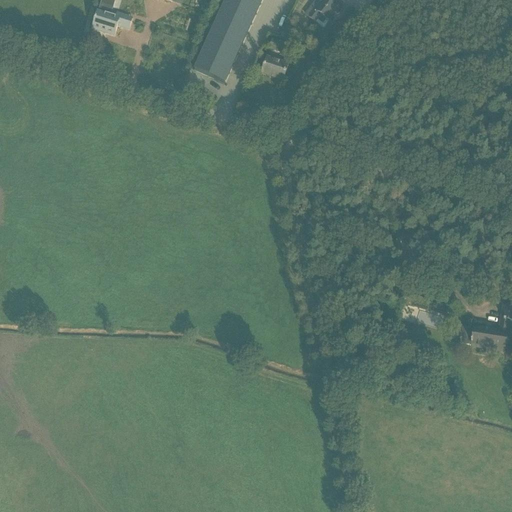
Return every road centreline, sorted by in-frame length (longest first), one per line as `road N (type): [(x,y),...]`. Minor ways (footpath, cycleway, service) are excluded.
road 1 (unclassified): [(290,142),(285,170),(353,511)]
road 2 (unclassified): [(0,54),(290,142)]
road 3 (track): [(290,142),(511,211)]
road 4 (unclassified): [(290,142),(395,0)]
road 5 (unknown): [(223,123),(273,0)]
